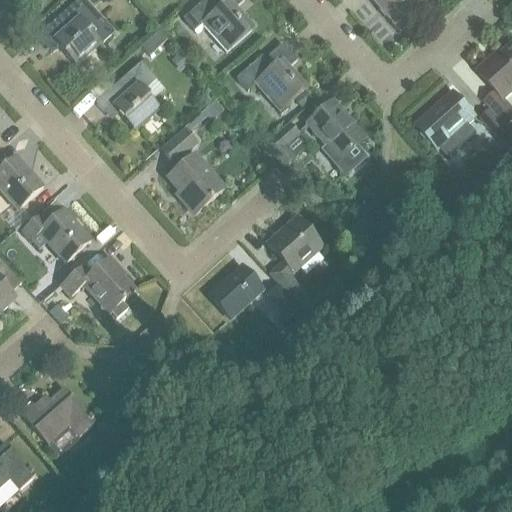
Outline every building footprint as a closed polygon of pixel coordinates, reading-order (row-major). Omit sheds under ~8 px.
[(83,0),(80,0),(38,38),(47,48),(54,42),(76,67),(102,44),(114,33),(95,12),(83,0)] [(229,52),(255,29),(237,9),(244,3),(241,0),(213,0),(213,1),(211,0),(205,0),(183,20),(195,34),(205,25),(229,52)] [(371,0),(400,33),(424,12),(414,0),(371,0)] [(142,50),(149,58),(167,42),(160,34),(142,50)] [(283,112),(308,89),(290,69),(297,62),(283,46),(266,61),(263,57),(237,81),(248,94),(258,85),(283,112)] [(479,73),(498,94),(485,105),(492,112),(506,129),(511,123),(511,103),(508,98),(511,94),(511,49),(493,66),(490,63),(479,73)] [(188,65),(179,55),(172,61),(181,71),(188,65)] [(162,111),(152,100),(164,90),(141,64),(97,104),(112,121),(119,115),(136,134),(162,111)] [(455,95),(418,128),(439,152),(440,151),(448,160),(476,135),(468,126),(477,119),(455,95)] [(333,102),(307,126),(327,149),(321,154),(332,166),(334,168),(340,163),(350,174),(367,158),(358,148),(367,140),(333,102)] [(171,164),(194,144),(193,143),(195,141),(189,134),(206,119),(211,124),(223,113),(214,103),(185,129),(160,151),(171,164)] [(492,112),(482,122),(489,130),(500,142),(510,133),(506,129),(492,112)] [(159,114),(146,126),(153,133),(166,121),(159,114)] [(306,149),(297,139),(298,138),(289,127),(265,148),(284,169),(306,149)] [(195,216),(224,191),(195,157),(169,179),(186,200),(183,203),(195,216)] [(0,192),(18,212),(44,189),(17,159),(2,172),(0,169),(0,192)] [(42,217),(22,234),(24,236),(40,253),(47,246),(66,266),(92,243),(64,213),(50,226),(42,217)] [(279,286),(299,308),(309,300),(291,279),(294,276),(323,250),(296,220),(267,246),(283,264),(269,275),(279,286)] [(0,315),(8,308),(6,306),(14,298),(11,294),(21,286),(0,261),(0,315)] [(108,262),(91,277),(83,268),(61,287),(72,299),(85,287),(110,315),(111,315),(117,321),(127,312),(121,305),(135,293),(108,262)] [(231,321),(263,293),(242,269),(210,297),(231,321)] [(299,308),(279,286),(269,295),(288,316),(280,324),(289,334),(307,317),(299,308)] [(32,404),(20,415),(58,459),(96,426),(66,392),(51,406),(41,415),(35,407),(32,404)] [(111,418),(96,431),(113,452),(129,438),(111,418)] [(0,510),(36,479),(6,445),(0,450),(0,510)]
